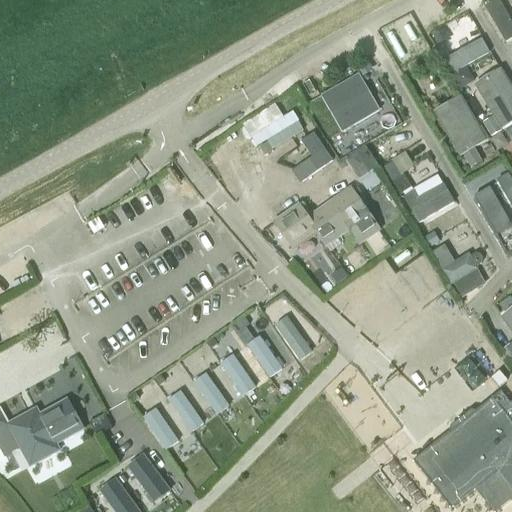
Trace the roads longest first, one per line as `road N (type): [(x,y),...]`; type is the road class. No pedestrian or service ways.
road 1 (unclassified): [(0,191),(346,0)]
road 2 (track): [(11,0),(152,108)]
